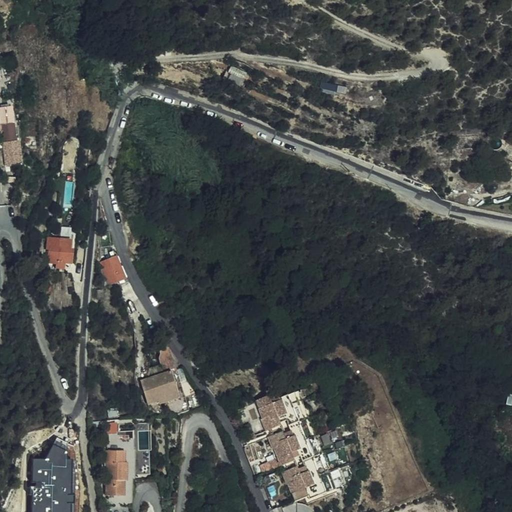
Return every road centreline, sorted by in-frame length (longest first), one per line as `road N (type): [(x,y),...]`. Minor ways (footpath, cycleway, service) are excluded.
road 1 (residential): [(511,223),(468,215),(155,90),(133,90),(123,100),(105,182)]
road 2 (residential): [(105,182),(136,282),(224,421),(264,511)]
road 3 (residential): [(105,182),(95,191),(79,408)]
road 4 (residential): [(79,408),(63,400),(15,232),(0,227)]
road 5 (residential): [(181,511),(189,429),(198,421),(210,427),(245,511)]
